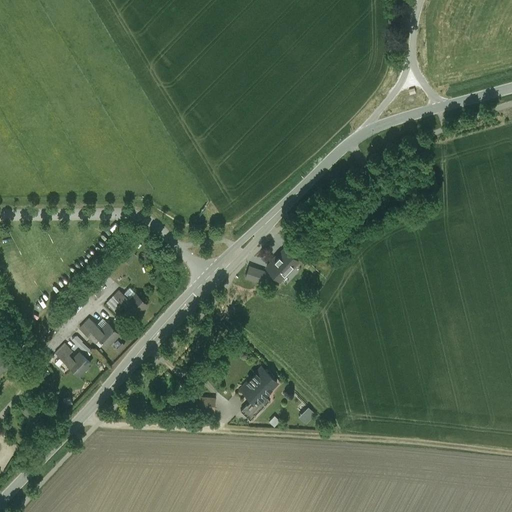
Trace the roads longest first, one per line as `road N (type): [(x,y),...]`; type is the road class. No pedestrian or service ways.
road 1 (secondary): [(511,88),(380,127),(330,157),(0,503)]
road 2 (track): [(511,451),(98,424),(85,414)]
